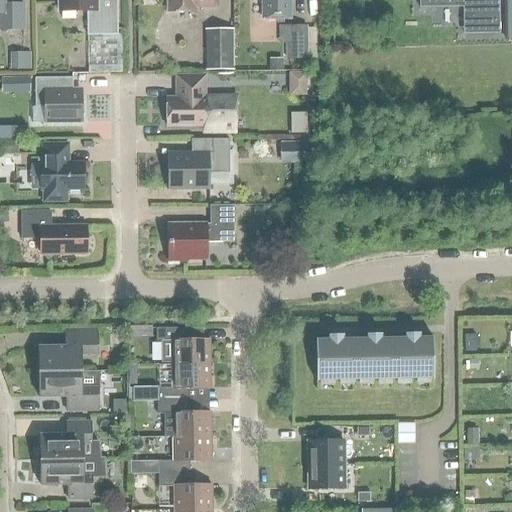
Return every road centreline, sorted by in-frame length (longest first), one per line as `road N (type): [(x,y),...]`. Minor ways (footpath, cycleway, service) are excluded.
road 1 (residential): [(511,266),(396,267),(302,289),(244,292)]
road 2 (residential): [(245,511),(244,292)]
road 3 (residential): [(125,83),(128,292)]
road 4 (residential): [(128,292),(0,289)]
road 5 (residential): [(6,511),(1,391)]
